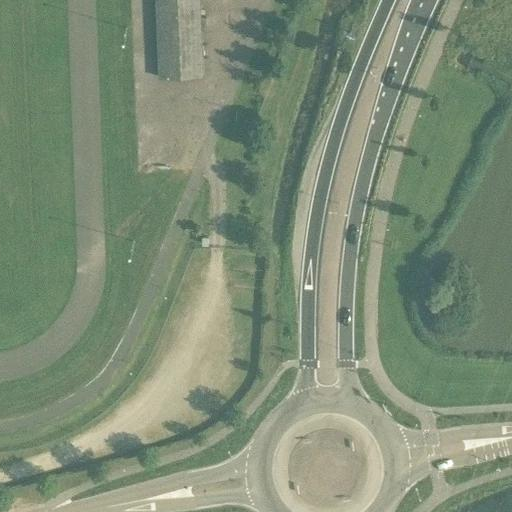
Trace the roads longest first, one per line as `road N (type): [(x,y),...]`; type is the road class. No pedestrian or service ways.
road 1 (tertiary): [(351,406),(344,333),(358,203),(397,75),(432,0)]
road 2 (tertiary): [(387,0),(325,168),(308,276),(302,406)]
road 3 (tertiary): [(258,464),(86,511)]
road 4 (tertiary): [(116,511),(261,493)]
road 5 (tertiary): [(395,487),(511,448)]
road 6 (tertiary): [(511,432),(389,440)]
